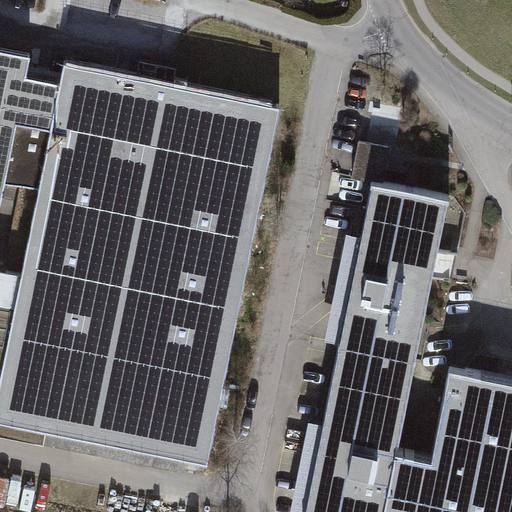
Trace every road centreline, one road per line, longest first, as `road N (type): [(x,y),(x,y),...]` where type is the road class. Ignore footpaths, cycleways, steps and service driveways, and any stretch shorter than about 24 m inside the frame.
road 1 (residential): [(399,27),(348,41),(211,0)]
road 2 (track): [(432,73),(511,210)]
